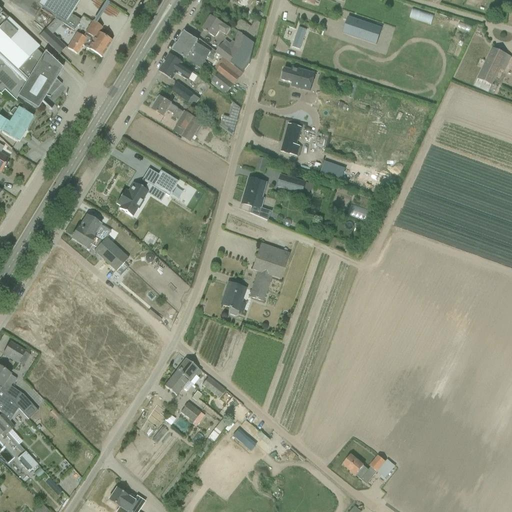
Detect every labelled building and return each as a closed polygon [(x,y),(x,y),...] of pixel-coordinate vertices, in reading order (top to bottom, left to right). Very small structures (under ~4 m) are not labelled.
[(54,19),(58,22),(73,31),(80,21),(73,17),(71,16),(80,0),(12,0),(10,4),(34,19),(41,8),(55,17),(54,19)] [(115,8),(116,6),(103,0),(101,0),(98,6),(100,7),(96,15),(104,19),(107,13),(120,20),(124,13),(115,8)] [(17,97),(29,105),(37,110),(45,97),(46,98),(48,99),(50,99),(49,98),(61,85),(56,80),(62,70),(44,53),(38,63),(31,57),(39,48),(8,19),(1,13),(1,12),(0,11),(0,95),(4,92),(15,102),(17,97)] [(415,12),(413,20),(447,31),(449,23),(415,12)] [(202,30),(211,36),(214,38),(218,31),(226,37),(230,30),(219,23),(211,18),(202,30)] [(348,18),(342,34),(376,46),(382,29),(348,18)] [(236,23),(233,28),(255,42),(260,24),(256,21),(251,28),(243,22),(240,26),(236,23)] [(85,34),(82,38),(85,40),(86,40),(105,52),(111,42),(98,34),(99,32),(102,29),(93,23),(92,22),(85,32),(84,34),(85,34)] [(462,26),(461,32),(473,35),(475,29),(462,26)] [(298,28),(292,48),(299,50),(306,31),(298,28)] [(39,37),(58,55),(65,48),(45,29),(39,37)] [(179,43),(206,59),(210,52),(196,44),(198,41),(193,38),(184,33),(179,43)] [(216,53),(225,60),(233,66),(242,55),(252,57),(255,45),(246,43),(247,39),(239,34),(238,33),(234,47),(230,52),(222,45),(216,53)] [(76,34),(66,49),(68,50),(76,55),(82,46),(101,59),(105,52),(86,40),(85,40),(82,38),(76,34)] [(206,59),(179,43),(173,52),(198,68),(200,69),(206,59)] [(491,86),(499,69),(506,55),(492,49),(488,58),(478,80),(491,86)] [(164,64),(159,72),(161,74),(172,81),(175,76),(176,74),(188,82),(190,80),(193,74),(186,69),(185,71),(180,68),(183,64),(171,57),(170,56),(169,56),(164,64)] [(238,79),(222,66),(217,72),(234,85),(238,79)] [(284,69),(281,81),(290,84),(292,84),(291,87),(303,90),(305,83),(312,84),(314,74),(306,72),(301,71),(292,68),(291,71),(284,69)] [(212,82),(227,94),(233,86),(218,74),(212,82)] [(177,83),(171,92),(188,104),(194,95),(177,83)] [(325,96),(325,106),(342,107),(343,97),(325,96)] [(184,132),(181,137),(190,143),(202,124),(184,113),(184,114),(178,110),(178,109),(160,98),(152,111),(163,118),(168,111),(174,115),(173,117),(180,121),(176,127),(184,132)] [(0,132),(3,135),(16,143),(17,142),(16,142),(17,141),(19,143),(25,134),(22,132),(24,130),(26,131),(28,126),(30,121),(30,119),(31,118),(32,119),(32,118),(18,109),(17,111),(14,109),(8,114),(13,118),(9,124),(0,118),(0,132)] [(223,117),(221,124),(234,133),(236,126),(237,121),(223,117)] [(299,148),(296,147),(301,129),(288,125),(281,153),(296,157),(299,148)] [(232,148),(237,138),(226,133),(222,143),(232,148)] [(0,173),(0,174),(8,160),(0,154),(0,153),(3,148),(0,146),(0,173)] [(259,159),(256,172),(263,174),(267,161),(259,159)] [(315,164),(313,171),(319,172),(321,165),(315,164)] [(127,194),(124,192),(116,205),(120,207),(119,210),(131,218),(137,210),(138,210),(143,202),(142,201),(146,194),(147,193),(151,187),(165,195),(168,198),(178,183),(160,172),(158,176),(148,170),(141,181),(147,185),(144,191),(133,184),(127,194)] [(277,188),(308,196),(310,190),(311,190),(313,186),(308,184),(306,189),(303,188),(305,183),(280,176),(277,188)] [(249,179),(242,205),(252,207),(250,214),(263,220),(265,211),(261,210),(264,200),(262,199),(267,184),(259,182),(249,179)] [(354,208),(351,218),(371,224),(374,214),(354,208)] [(101,243),(124,264),(128,259),(106,239),(110,232),(100,226),(86,217),(79,229),(101,243)] [(415,223),(408,223),(408,233),(429,233),(430,218),(415,217),(415,223)] [(124,264),(101,243),(79,229),(78,229),(71,239),(87,249),(89,245),(96,249),(93,252),(115,273),(122,265),(124,264)] [(249,298),(258,301),(263,303),(271,278),(280,281),(289,255),(260,245),(252,271),(257,273),(249,298)] [(104,302),(110,292),(93,277),(88,285),(77,279),(76,282),(71,279),(63,291),(66,292),(59,303),(74,312),(82,298),(88,302),(92,295),(104,302)] [(237,312),(245,290),(228,284),(225,292),(227,293),(222,307),(228,309),(228,310),(229,310),(228,314),(229,316),(234,317),(236,316),(237,312)] [(131,294),(138,300),(147,291),(140,285),(131,294)] [(154,307),(150,311),(160,319),(163,314),(154,307)] [(17,364),(24,353),(9,344),(2,355),(17,364)] [(185,360),(176,372),(188,382),(189,383),(195,376),(197,378),(201,373),(185,360)] [(0,369),(0,386),(3,388),(1,391),(11,402),(18,409),(27,420),(37,411),(22,395),(11,387),(12,385),(13,385),(15,381),(15,379),(0,369)] [(176,372),(164,387),(172,394),(176,397),(183,388),(187,392),(192,385),(189,383),(188,382),(176,372)] [(470,385),(475,387),(479,376),(475,374),(470,385)] [(219,400),(224,392),(225,392),(208,378),(201,386),(219,400)] [(0,386),(0,413),(1,415),(0,415),(0,425),(8,434),(14,428),(9,423),(2,415),(7,409),(13,417),(18,409),(11,402),(1,391),(3,388),(0,386)] [(196,403),(197,401),(201,396),(196,392),(191,399),(196,403)] [(180,414),(194,425),(202,416),(187,404),(180,414)] [(168,415),(164,421),(169,425),(173,419),(168,415)] [(392,492),(383,504),(394,511),(407,511),(413,504),(420,509),(433,491),(423,483),(457,437),(432,419),(383,485),(392,492)] [(221,421),(208,438),(213,442),(226,425),(221,421)] [(0,436),(3,438),(5,437),(21,454),(24,451),(8,434),(0,425),(0,436)] [(183,425),(179,429),(186,434),(189,430),(183,425)] [(240,442),(246,435),(236,426),(230,433),(240,442)] [(250,432),(262,442),(267,437),(255,427),(250,432)] [(156,442),(161,445),(170,433),(165,429),(156,442)] [(466,505),(492,458),(472,446),(446,493),(466,505)] [(16,460),(29,474),(38,466),(25,452),(16,460)] [(378,457),(370,467),(371,468),(368,471),(350,456),(342,466),(366,486),(377,473),(385,479),(393,470),(389,467),(389,466),(383,461),(378,457)] [(44,471),(38,476),(42,481),(48,476),(44,471)] [(116,490),(108,501),(119,509),(117,511),(127,511),(134,502),(116,490)] [(466,511),(467,511),(448,497),(436,511),(466,511)]
